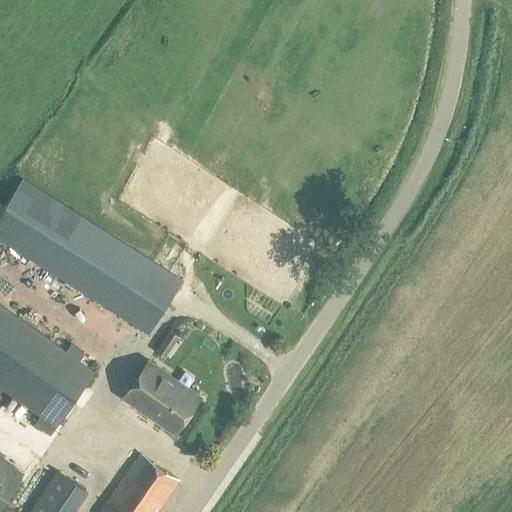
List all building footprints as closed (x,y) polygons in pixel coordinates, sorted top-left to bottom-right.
[(0,240),(149,334),(183,280),(23,179),(0,215),(0,240)] [(66,351),(0,304),(0,387),(41,416),(36,423),(51,434),(95,371),(79,359),(84,353),(71,344),(66,351)] [(174,433),(198,397),(149,362),(123,398),(174,433)] [(157,511),(179,482),(141,455),(100,511),(157,511)] [(0,511),(9,511),(27,487),(17,481),(23,473),(0,457),(0,511)] [(73,511),(88,491),(57,470),(28,511),(73,511)]
